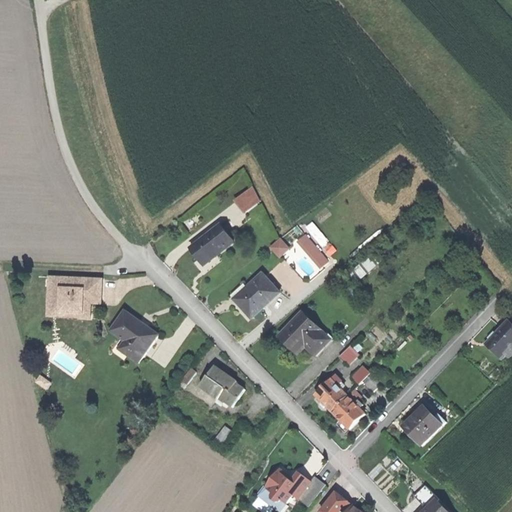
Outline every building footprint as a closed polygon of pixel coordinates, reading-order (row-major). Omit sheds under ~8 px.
[(261,201),(254,187),(237,200),(246,212),(261,201)] [(197,256),(204,265),(234,242),(221,226),(191,249),(197,256)] [(306,236),(300,241),(323,267),(329,262),(306,236)] [(281,240),(272,248),(280,257),(289,249),(281,240)] [(373,255),(356,269),(365,279),(381,266),(373,255)] [(245,310),(253,318),(281,293),(264,274),(249,288),(253,292),(248,296),(247,294),(238,302),(245,310)] [(103,279),(50,277),(49,301),(61,302),(61,312),(75,313),(75,318),(91,319),(92,303),(88,303),(88,297),(103,298),(103,287),(103,279)] [(233,297),(238,302),(247,294),(248,296),(253,292),(249,288),(246,284),(233,297)] [(302,312),(280,336),(287,342),(296,352),(303,345),(315,356),(324,348),(320,344),(327,337),(302,312)] [(141,323),(126,313),(113,332),(134,347),(128,355),(139,363),(159,336),(141,323)] [(496,334),(486,344),(502,359),(506,354),(511,347),(511,325),(508,321),(496,334)] [(331,340),(327,337),(320,344),(324,348),(331,340)] [(339,357),(346,365),(357,354),(350,347),(339,357)] [(216,366),(202,387),(220,399),(221,398),(227,402),(234,407),(246,390),(237,383),(239,382),(228,375),(216,366)] [(353,379),(359,385),(363,381),(370,374),(364,368),(353,379)] [(184,382),(188,385),(197,372),(193,369),(184,382)] [(371,374),(370,374),(363,381),(373,392),(381,385),(371,374)] [(329,407),(333,411),(348,396),(337,386),(342,381),(336,375),(316,394),(322,400),(325,403),(329,407)] [(355,404),(348,396),(333,411),(341,419),(350,428),(351,429),(357,422),(365,414),(360,409),(355,404)] [(225,406),(227,402),(221,398),(220,399),(218,401),(225,406)] [(359,400),(355,404),(360,409),(363,405),(359,400)] [(408,430),(423,445),(447,422),(440,415),(436,419),(425,407),(417,414),(408,423),(412,426),(408,430)] [(345,432),(350,428),(341,419),(336,423),(345,432)] [(197,420),(193,425),(201,432),(205,426),(197,420)] [(216,440),(223,445),(233,432),(226,427),(216,440)] [(307,478),(300,473),(293,482),(289,479),(289,476),(281,470),(268,487),(270,488),(270,489),(269,490),(275,495),(274,497),(275,500),(279,503),(282,503),(283,500),(288,504),(295,496),(300,500),(303,495),(313,482),(307,478)] [(313,482),(303,495),(314,503),(327,486),(317,477),(313,482)] [(275,495),(269,490),(270,489),(270,488),(268,487),(261,497),(281,511),(282,511),(288,504),(283,500),(282,503),(279,503),(275,500),(274,497),(275,495)] [(340,499),(331,511),(348,511),(352,508),(340,499)] [(448,511),(438,501),(425,511),(448,511)]
